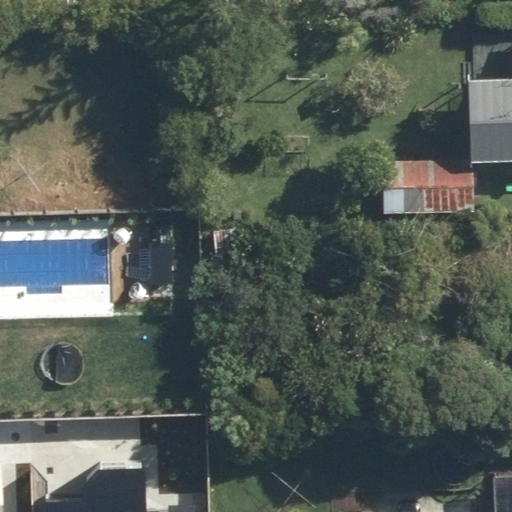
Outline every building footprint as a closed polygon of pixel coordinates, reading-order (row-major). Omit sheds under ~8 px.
[(124,0),(58,0),(58,8),(124,11),(124,0)] [(511,81),(454,84),(451,125),(458,166),(511,164),(511,81)] [(471,168),(380,165),(378,218),(468,222),(471,168)] [(186,316),(142,334),(165,390),(209,371),(186,316)] [(87,495),(46,496),(46,511),(143,511),(142,462),(100,463),(87,479),(87,495)]
